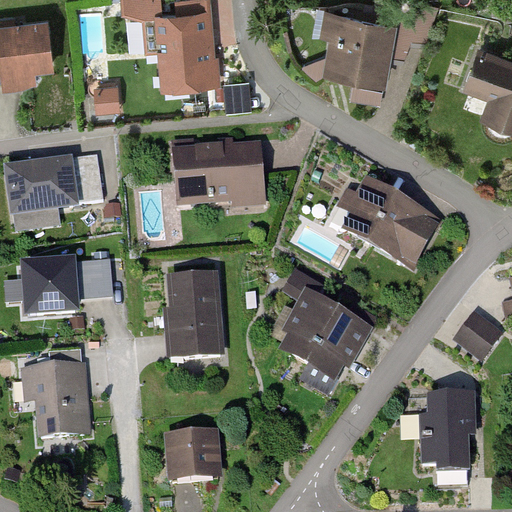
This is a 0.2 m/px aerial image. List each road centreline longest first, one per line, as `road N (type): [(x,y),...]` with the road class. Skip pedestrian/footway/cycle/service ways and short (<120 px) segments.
road 1 (residential): [(289,511),(506,223)]
road 2 (residential): [(506,223),(318,106),(264,52),(245,0)]
